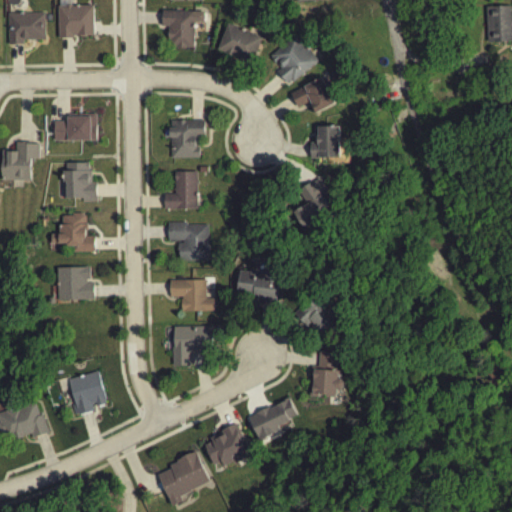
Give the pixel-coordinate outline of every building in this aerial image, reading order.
[(59,35),(94,35),(94,2),(59,2),(59,35)] [(511,39),(511,4),(488,4),(488,39),(511,39)] [(9,41),(47,41),(47,8),(9,8),(9,41)] [(194,27),(193,52),(185,52),(185,53),(176,53),(176,52),(168,52),(169,44),(167,44),(168,33),(169,34),(169,31),(160,31),(161,15),(203,16),(203,27),(194,27)] [(227,28),(263,42),(252,68),(217,55),(227,28)] [(279,73),(269,61),(292,42),(314,69),(291,88),(289,85),(286,88),(276,76),(279,73)] [(290,99),(299,115),(310,110),(315,119),(335,108),(322,83),(290,99)] [(55,115),(55,139),(97,139),(97,115),(55,115)] [(206,135),(206,118),(173,118),(173,155),(200,155),(200,135),(206,135)] [(310,164),(310,147),(314,147),(314,132),(339,131),(340,163),(310,164)] [(40,157),(40,140),(17,140),(17,149),(4,149),(4,178),(32,178),(32,157),(40,157)] [(98,198),(97,180),(90,180),(90,160),(66,161),(67,198),(98,198)] [(198,206),(198,169),(177,169),(177,190),(167,190),(167,206),(198,206)] [(313,203),(306,192),(319,182),(331,199),(327,203),(337,216),(312,234),(298,214),(313,203)] [(96,231),(86,231),(86,211),(61,211),(62,240),(68,240),(68,249),(96,249),(96,231)] [(210,259),(210,220),(169,220),(169,239),(180,239),(180,259),(210,259)] [(278,301),(283,270),(241,264),(237,295),(278,301)] [(59,298),(94,298),(94,265),(59,265),(59,298)] [(183,309),(215,309),(215,289),(209,289),(208,277),(171,277),(172,296),(183,296),(183,309)] [(344,318),(318,291),(299,310),(326,336),(344,318)] [(174,324),(174,363),(192,363),(192,348),(215,348),(215,324),(174,324)] [(67,376),(76,413),(109,405),(100,368),(67,376)] [(340,394),(336,394),(336,399),(333,402),(326,401),(324,399),(317,399),(317,401),(308,401),(308,397),(310,371),(337,373),(337,383),(340,383),(343,386),(343,391),(340,394)] [(0,425),(5,443),(49,430),(40,398),(0,409),(0,425)] [(255,416),(268,410),(269,412),(281,407),(280,405),(288,401),(290,405),(289,406),(295,420),(289,423),(290,425),(278,431),(279,434),(258,444),(248,422),(256,419),(255,416)] [(221,466),(214,470),(204,449),(211,446),(209,443),(221,437),(220,435),(235,428),(247,453),(231,461),(233,465),(223,469),(221,466)] [(208,485),(189,494),(190,496),(179,501),(181,505),(170,510),(156,479),(170,473),(169,470),(177,466),(176,464),(195,455),(208,485)]
